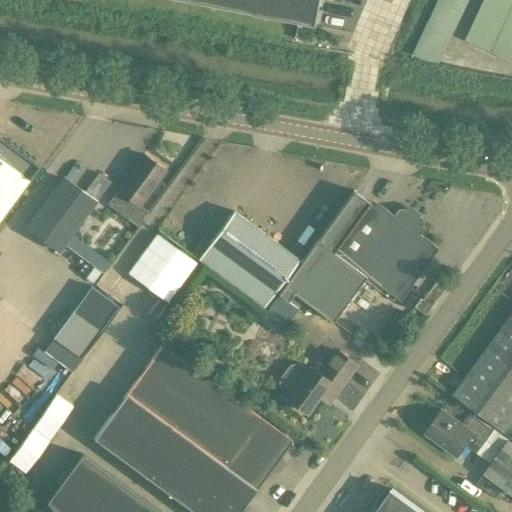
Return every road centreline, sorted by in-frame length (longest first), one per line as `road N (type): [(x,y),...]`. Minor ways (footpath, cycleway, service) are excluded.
road 1 (unclassified): [(511,172),(0,76)]
road 2 (unclassified): [(312,511),(511,219)]
road 3 (unknown): [(364,435),(470,511)]
